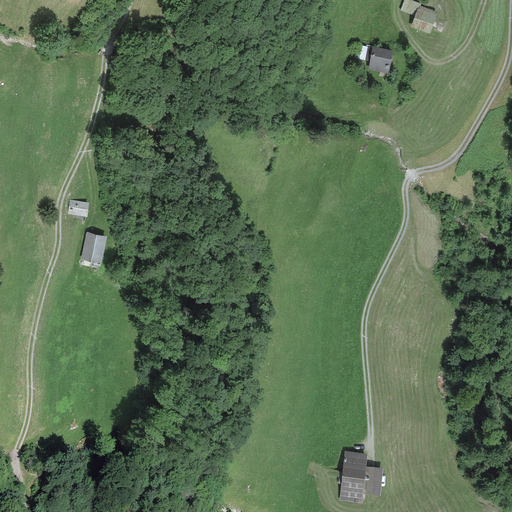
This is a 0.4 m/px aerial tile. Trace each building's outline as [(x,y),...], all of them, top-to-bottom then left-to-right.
[(420,4),(408,0),(405,0),(402,11),(416,16),(420,4)] [(437,13),(420,7),(413,27),(429,33),(437,13)] [(371,48),(356,46),(354,58),(368,60),(371,48)] [(374,49),(370,69),(388,73),(392,52),(374,49)] [(71,200),(69,213),(87,216),(89,204),(71,200)] [(82,260),(101,263),(106,238),(87,235),(82,260)] [(366,452),(346,451),(342,498),(361,499),(366,452)] [(382,466),(368,464),(365,490),(380,492),(382,466)]
